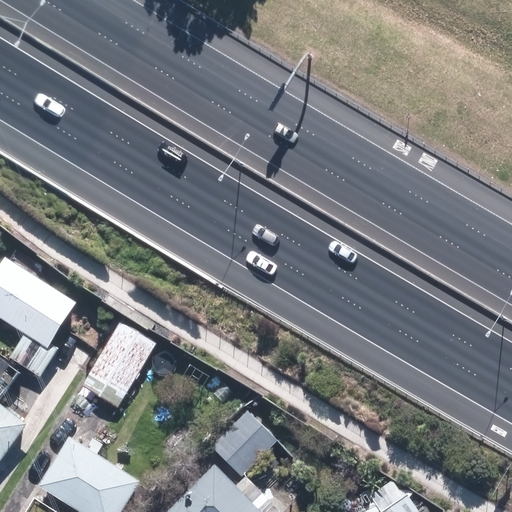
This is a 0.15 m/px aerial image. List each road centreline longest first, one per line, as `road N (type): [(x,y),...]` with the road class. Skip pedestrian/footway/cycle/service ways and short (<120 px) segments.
road 1 (motorway): [(511,396),(0,89)]
road 2 (motorway): [(92,0),(511,252)]
